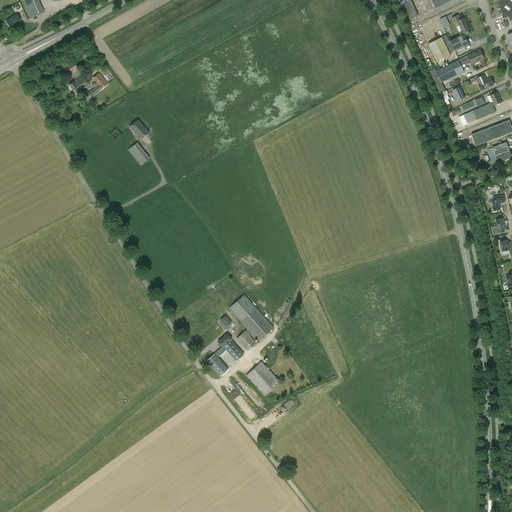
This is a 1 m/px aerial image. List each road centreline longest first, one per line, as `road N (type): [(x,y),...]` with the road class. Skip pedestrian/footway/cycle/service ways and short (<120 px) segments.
road 1 (unclassified): [(312,511),(173,330),(9,63)]
road 2 (secondary): [(487,511),(477,297),(428,125),(368,0)]
road 3 (secondary): [(9,63),(126,0)]
